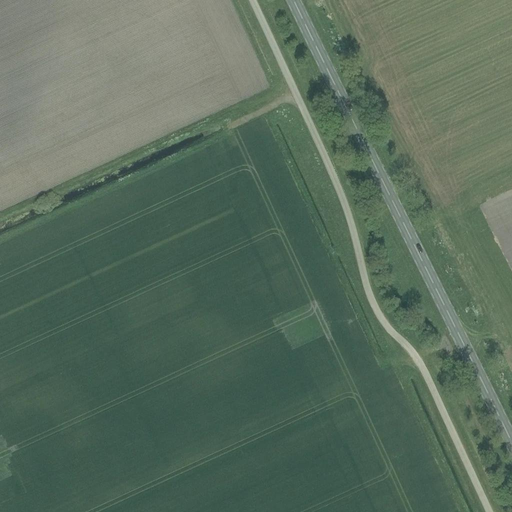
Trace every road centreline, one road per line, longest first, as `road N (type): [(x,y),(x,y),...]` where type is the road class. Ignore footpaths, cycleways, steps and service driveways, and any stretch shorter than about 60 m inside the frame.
road 1 (unclassified): [(488,511),(415,356),(375,312),(340,194),(251,0)]
road 2 (primary): [(511,452),(293,0)]
road 3 (track): [(0,213),(290,84)]
